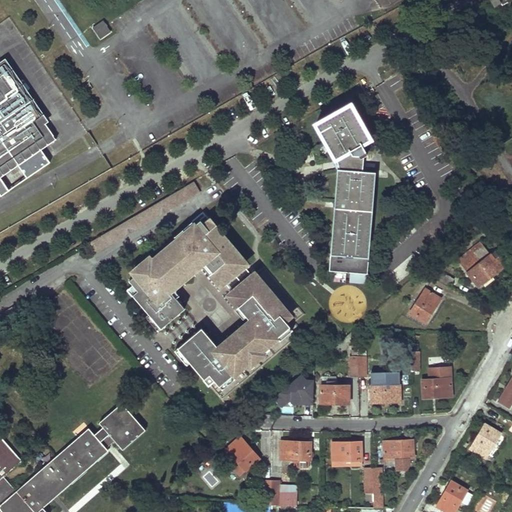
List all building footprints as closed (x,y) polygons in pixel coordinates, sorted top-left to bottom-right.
[(474,9),(461,16),(466,23),(478,16),(474,9)] [(100,40),(111,32),(103,21),(94,27),(94,30),(100,40)] [(0,179),(58,141),(5,64),(0,67),(0,179)] [(370,139),(350,105),(316,125),(335,159),(338,169),(329,271),(367,274),(375,172),(362,171),(363,156),(367,155),(361,144),(370,139)] [(93,255),(201,194),(195,184),(87,245),(93,255)] [(246,264),(202,213),(174,237),(177,240),(172,244),(174,247),(160,258),(158,256),(152,261),(150,258),(134,272),(136,275),(129,281),(134,286),(128,290),(149,314),(145,317),(158,331),(185,309),(176,298),(180,296),(176,292),(176,289),(200,269),(205,268),(219,287),(246,264)] [(490,253),(480,241),(458,259),(472,277),(474,276),(480,284),(507,263),(496,249),(490,253)] [(431,278),(420,272),(417,278),(429,284),(431,278)] [(453,278),(441,272),(438,279),(449,285),(453,278)] [(290,316),(254,274),(228,297),(237,308),(244,303),(251,311),(248,323),(218,348),(201,327),(174,350),(187,365),(190,363),(209,386),(214,382),(221,390),(234,379),(231,375),(241,367),(244,370),(270,349),(266,346),(277,338),(280,341),(292,330),(285,321),(290,316)] [(440,298),(426,288),(410,312),(416,317),(418,315),(426,320),(440,298)] [(0,326),(30,309),(25,300),(0,315),(0,326)] [(410,351),(411,372),(420,372),(419,351),(410,351)] [(365,376),(365,356),(357,356),(358,377),(365,376)] [(426,398),(453,396),(451,368),(430,369),(430,380),(422,380),(422,388),(425,388),(426,398)] [(374,403),(400,402),(399,371),(371,372),(371,392),(374,392),(374,403)] [(306,380),(302,375),(275,398),(283,407),(291,400),(296,405),(297,404),(313,404),(314,380),(306,380)] [(349,403),(349,385),(335,385),(336,376),(322,376),(322,385),(320,385),(319,392),(322,392),(322,403),(349,403)] [(511,379),(499,401),(510,408),(511,403),(511,379)] [(23,458),(0,432),(0,500),(3,504),(0,507),(4,511),(39,511),(110,449),(107,447),(116,439),(125,449),(147,429),(123,402),(101,421),(105,426),(96,433),(91,427),(17,490),(4,475),(23,458)] [(492,431),(483,426),(469,449),(485,459),(500,434),(493,430),(492,431)] [(257,457),(240,437),(226,449),(227,449),(221,454),(239,476),(251,466),(249,464),(257,457)] [(415,440),(384,441),(384,458),(415,457),(415,440)] [(308,442),(282,442),(281,460),(310,460),(310,453),(308,453),(308,442)] [(359,442),(332,442),(332,466),(361,466),(361,452),(359,452),(359,442)] [(373,467),(365,467),(365,494),(374,494),(373,467)] [(381,467),(373,467),(374,494),(374,502),(374,507),(382,507),(381,467)] [(270,481),(262,481),(262,504),(263,504),(270,505),(270,481)] [(278,481),(270,481),(270,505),(295,505),(295,485),(278,485),(278,481)] [(473,496),(466,491),(466,490),(460,486),(458,488),(450,484),(437,506),(446,511),(454,511),(460,502),(467,506),(473,496)] [(374,494),(365,494),(366,502),(374,502),(374,494)]
